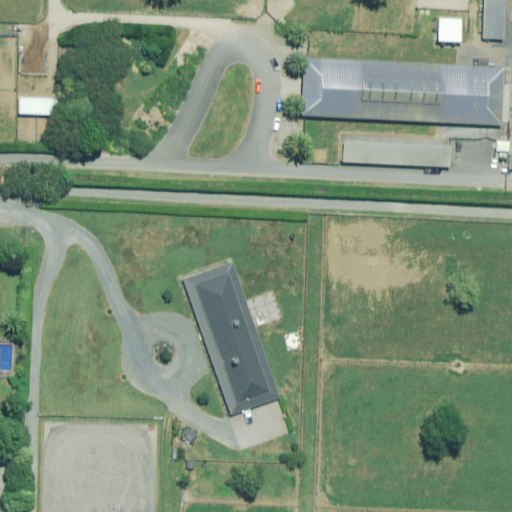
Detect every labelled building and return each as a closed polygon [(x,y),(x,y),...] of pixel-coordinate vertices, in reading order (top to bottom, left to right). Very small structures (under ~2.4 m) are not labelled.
[(505,0),(486,0),(485,38),(504,39),(505,0)] [(463,19),(441,17),(439,41),(462,42),(463,19)] [(506,68),(306,59),(303,115),(503,125),(506,68)] [(60,98),(20,97),(20,114),(59,115),(60,98)] [(447,145),(344,141),(343,162),(446,167),(447,145)] [(282,397),(234,262),(184,279),(232,415),(282,397)] [(0,463),(11,464),(12,445),(0,444),(0,463)]
